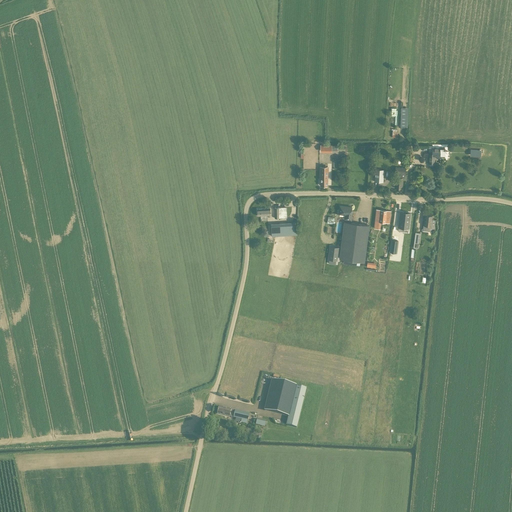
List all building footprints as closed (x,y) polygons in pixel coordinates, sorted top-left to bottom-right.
[(429,163),(429,165),(432,165),(433,163),(434,163),(434,157),(444,157),(444,148),(432,148),(432,146),(428,146),(428,153),(428,163),(429,163)] [(405,178),(405,167),(395,166),(395,172),(395,177),(394,188),(402,188),(403,178),(405,178)] [(320,184),(320,185),(327,185),(327,167),(321,167),(320,180),(319,180),(319,184),(320,184)] [(375,181),(383,181),(383,169),(375,169),(375,181)] [(340,205),(338,214),(345,214),(344,219),(351,220),(352,213),(351,213),(351,207),(340,205)] [(287,218),(287,207),(274,208),(274,218),(287,218)] [(270,208),(257,209),(257,216),(261,215),(261,218),(266,218),(265,215),(270,215),(270,208)] [(376,212),(374,228),(378,228),(378,221),(385,222),(386,217),(390,217),(390,213),(386,213),(387,210),(380,209),(379,212),(376,212)] [(401,211),(399,227),(409,228),(411,212),(401,211)] [(423,225),(422,231),(433,232),(434,226),(431,225),(432,215),(424,214),(423,225)] [(364,262),(369,225),(343,221),(339,258),(364,262)] [(296,222),(270,223),(271,236),(297,235),(296,222)] [(332,222),(330,235),(338,236),(340,223),(332,222)] [(306,389),(271,380),(264,410),(289,417),(286,427),(296,429),(306,389)] [(217,414),(247,421),(249,414),(235,411),(219,407),(217,414)]
